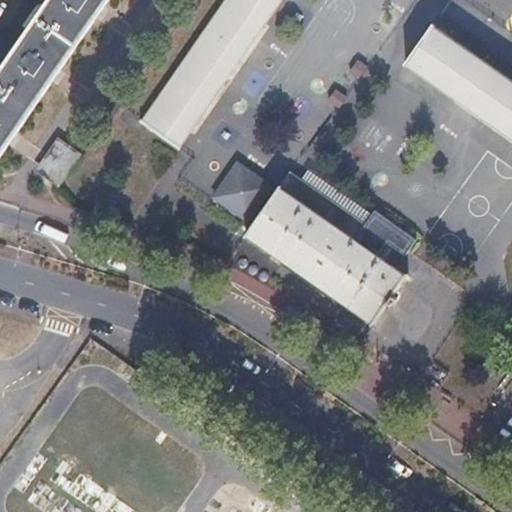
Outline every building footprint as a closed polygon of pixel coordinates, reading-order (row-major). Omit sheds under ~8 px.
[(51,0),(0,74),(0,154),(106,0),(51,0)] [(281,0),(229,0),(145,125),(180,149),(281,0)] [(511,83),(432,28),(406,65),(511,138),(511,83)] [(57,138),(40,163),(35,171),(59,187),(64,179),(81,154),(57,138)] [(279,190),(237,160),(211,197),(254,227),(249,234),(375,324),(390,304),(394,307),(400,300),(395,297),(410,277),(358,240),(371,223),(295,169),(294,170),(279,190)]
